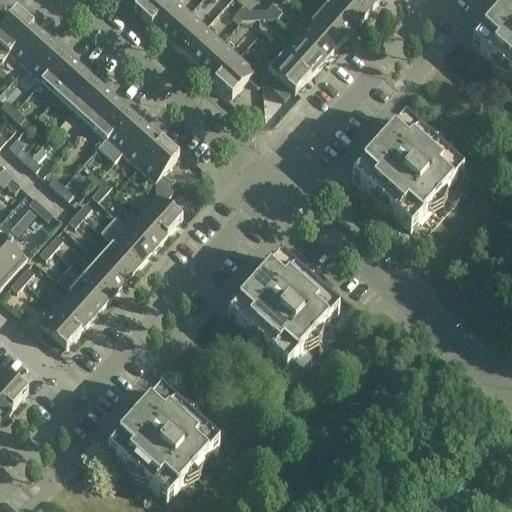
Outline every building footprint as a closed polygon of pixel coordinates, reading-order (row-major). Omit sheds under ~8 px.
[(146,0),(133,15),(150,30),(174,3),(170,0),(146,0)] [(367,18),(347,0),(334,0),(326,10),(353,34),(367,18)] [(381,2),(379,0),(347,0),(367,18),(381,2)] [(511,85),(511,2),(471,49),(511,85)] [(174,3),(150,30),(166,44),(190,17),(174,3)] [(282,16),(272,8),(266,14),(265,14),(275,23),(276,23),(282,16)] [(241,25),(250,15),(243,9),(234,19),(241,25)] [(353,34),(326,10),(311,26),(338,50),(353,34)] [(275,23),(265,14),(258,15),(258,24),(275,23)] [(0,32),(0,49),(8,57),(32,30),(16,15),(0,32)] [(258,24),(258,15),(250,15),(241,25),(258,24)] [(190,17),(166,44),(182,59),(206,32),(190,17)] [(338,50),(311,26),(297,42),(324,66),(338,50)] [(32,30),(8,57),(24,72),(49,45),(32,30)] [(206,32),(182,59),(198,73),(222,46),(206,32)] [(324,66),(297,42),(282,58),(309,82),(324,66)] [(49,45),(24,72),(41,86),(65,59),(49,45)] [(222,46),(198,73),(214,88),(239,61),(222,46)] [(309,82),(282,58),(267,75),(261,76),(262,91),(268,91),(275,82),(294,99),(309,82)] [(65,59),(41,86),(57,101),(81,74),(65,59)] [(239,61),(214,88),(231,103),(248,84),(257,91),(262,91),(261,76),(255,76),(239,61)] [(81,74),(57,101),(73,115),(97,88),(81,74)] [(97,88),(73,115),(89,130),(113,103),(97,88)] [(113,103),(89,130),(105,144),(129,117),(113,103)] [(0,111),(10,120),(16,114),(6,105),(0,111)] [(10,120),(19,128),(25,122),(16,114),(10,120)] [(129,117),(105,144),(122,159),(146,132),(129,117)] [(351,183),(370,199),(410,235),(463,177),(404,124),(351,183)] [(146,132),(122,159),(138,173),(162,146),(146,132)] [(162,146),(138,173),(155,188),(155,194),(170,193),(170,188),(162,180),(179,161),(162,146)] [(25,168),(31,162),(22,153),(16,160),(25,168)] [(25,168),(35,177),(41,170),(31,162),(25,168)] [(0,184),(5,189),(11,183),(2,175),(0,176),(0,184)] [(95,188),(100,192),(106,197),(112,191),(101,181),(95,188)] [(58,197),(64,191),(54,182),(48,189),(58,197)] [(14,198),(20,191),(11,183),(5,189),(14,198)] [(58,197),(67,206),(73,199),(64,191),(58,197)] [(100,192),(91,201),(97,207),(106,197),(100,192)] [(155,200),(140,217),(167,241),(182,224),(163,207),(171,199),(170,193),(155,194),(155,200)] [(47,226),(52,220),(34,203),(28,210),(47,226)] [(76,218),(83,224),(91,214),(85,208),(76,218)] [(167,241),(140,217),(126,233),(152,257),(167,241)] [(76,218),(68,227),(74,233),(83,224),(76,218)] [(152,257),(126,233),(111,249),(138,273),(152,257)] [(66,245),(70,241),(64,236),(61,239),(66,245)] [(0,238),(0,260),(11,248),(0,238)] [(63,246),(56,240),(47,250),(54,256),(63,246)] [(11,248),(0,260),(0,294),(27,263),(11,248)] [(138,273),(111,249),(97,265),(124,289),(138,273)] [(54,256),(47,250),(39,259),(46,265),(54,256)] [(280,262),(278,264),(227,321),(286,374),(338,315),(280,262)] [(124,289),(97,265),(82,281),(109,305),(124,289)] [(34,278),(27,272),(18,282),(25,288),(34,278)] [(109,305),(82,281),(68,298),(95,322),(109,305)] [(25,288),(18,282),(10,291),(17,297),(25,288)] [(95,322),(68,298),(53,314),(80,338),(95,322)] [(80,338),(53,314),(38,331),(65,355),(80,338)] [(1,372),(0,373),(0,401),(13,413),(28,396),(1,372)] [(160,396),(159,397),(107,455),(166,508),(219,449),(160,396)] [(0,427),(13,413),(0,401),(0,427)]
